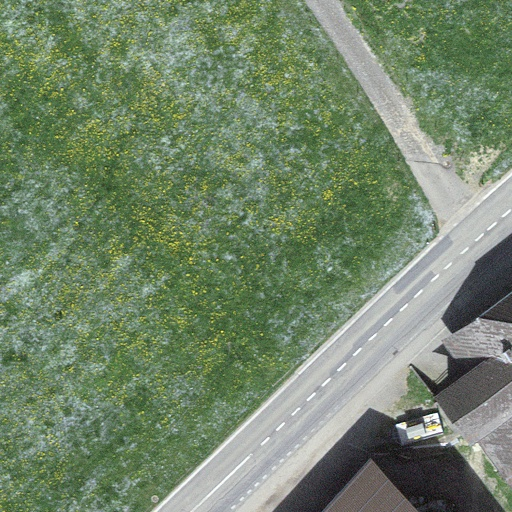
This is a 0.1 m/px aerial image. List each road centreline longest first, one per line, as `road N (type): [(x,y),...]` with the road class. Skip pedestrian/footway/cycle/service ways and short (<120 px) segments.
road 1 (secondary): [(188,511),(511,208)]
road 2 (track): [(476,239),(321,0)]
